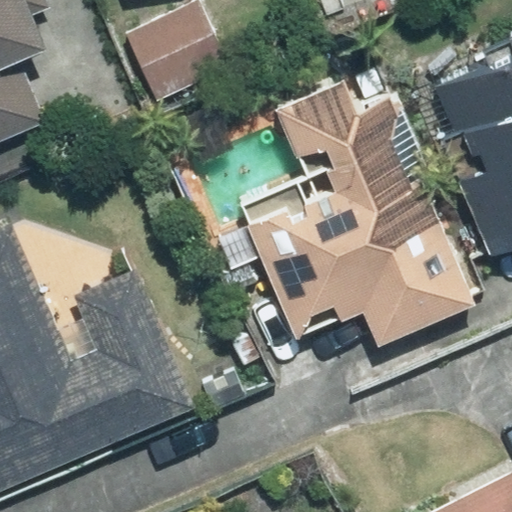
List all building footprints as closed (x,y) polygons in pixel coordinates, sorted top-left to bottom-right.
[(0,0),(0,130),(40,113),(11,48),(35,38),(18,0),(0,0)] [(179,0),(122,27),(154,96),(227,62),(197,0),(179,0)] [(483,59),(433,79),(467,163),(449,170),(479,244),(511,230),(511,28),(476,43),(483,59)] [(469,297),(428,205),(440,200),(390,87),(354,103),(340,72),(279,99),(316,183),(237,218),(291,338),(359,308),(373,339),(469,297)] [(14,222),(0,228),(0,483),(185,406),(126,265),(68,289),(77,312),(56,321),(14,222)] [(511,511),(511,457),(414,511),(511,511)]
